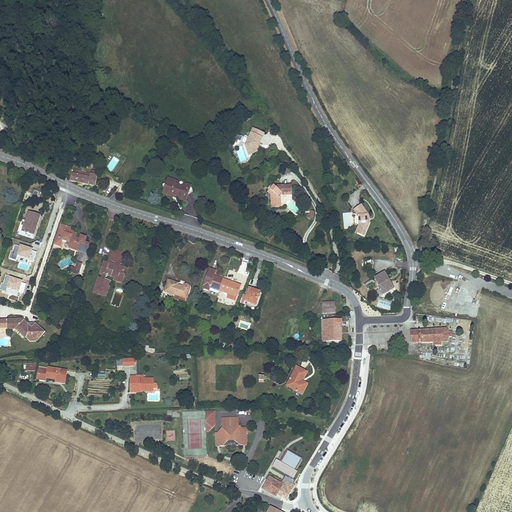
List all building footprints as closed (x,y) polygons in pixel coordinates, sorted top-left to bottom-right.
[(263,141),(265,132),(254,128),(247,146),(250,156),(260,152),(259,149),(257,148),(260,140),(263,141)] [(114,157),(106,168),(111,171),(118,160),(114,157)] [(72,174),(71,174),(70,183),(95,188),(97,176),(91,175),(90,175),(89,178),(87,177),(87,174),(81,172),(81,171),(73,169),(72,174)] [(173,182),(171,187),(177,185),(178,189),(184,187),(186,192),(190,190),(194,198),(199,196),(197,190),(173,182)] [(177,185),(171,187),(173,192),(169,194),(168,199),(173,199),(178,202),(181,201),(182,204),(185,202),(186,205),(190,206),(194,198),(190,190),(186,192),(184,187),(178,189),(177,185)] [(282,197),(292,196),(292,186),(277,186),(275,188),(273,186),(266,192),(270,196),(270,208),(281,208),(280,198),(282,197)] [(365,217),(369,217),(361,206),(353,212),(357,218),(358,226),(357,228),(362,230),(359,236),(364,238),(370,225),(366,225),(365,217)] [(306,217),(310,220),(315,214),(311,211),(306,217)] [(41,215),(29,212),(23,233),(34,237),(37,228),(34,227),(36,222),(39,222),(41,215)] [(69,229),(60,226),(58,232),(68,235),(68,231),(69,229)] [(68,235),(58,232),(54,246),(58,247),(60,241),(66,243),(65,244),(63,245),(63,246),(64,249),(66,249),(67,249),(67,248),(77,251),(77,249),(85,252),(88,243),(83,242),(84,240),(78,239),(75,238),(76,234),(68,231),(68,235)] [(16,261),(17,256),(34,261),(36,251),(32,250),(33,247),(26,245),(27,242),(21,241),(19,245),(13,244),(9,259),(16,261)] [(122,261),(124,253),(116,251),(114,258),(122,261)] [(119,267),(120,266),(122,261),(114,258),(112,265),(119,267)] [(81,277),(84,265),(78,263),(77,269),(75,276),(81,277)] [(109,298),(114,283),(110,282),(111,278),(120,280),(122,274),(124,275),(126,268),(120,266),(119,267),(112,265),(108,263),(104,275),(108,276),(106,281),(102,279),(97,294),(109,298)] [(238,298),(242,287),(216,280),(218,274),(211,272),(205,292),(212,294),(213,290),(238,298)] [(385,273),(373,280),(382,296),(394,290),(385,273)] [(190,300),(192,291),(192,290),(193,290),(192,289),(192,288),(192,287),(191,287),(190,286),(189,286),(188,286),(187,287),(186,288),(186,289),(183,288),(184,288),(171,284),(169,294),(190,300)] [(263,295),(253,293),(251,298),(246,297),(244,306),(249,307),(249,304),(260,307),(263,295)] [(322,304),(322,315),(335,314),(334,304),(322,304)] [(342,343),(341,321),(326,321),(326,331),(322,332),(322,343),(342,343)] [(49,335),(40,327),(35,330),(31,327),(26,322),(10,323),(11,332),(19,332),(29,341),(33,337),(41,344),(49,335)] [(2,323),(0,324),(2,327),(2,329),(0,331),(0,334),(2,332),(11,332),(10,323),(2,323)] [(415,332),(410,332),(410,346),(419,346),(433,345),(433,347),(439,348),(442,347),(442,345),(447,345),(449,342),(450,340),(452,339),(452,338),(452,336),(451,335),(449,334),(449,332),(446,330),(415,332)] [(307,374),(296,368),(287,385),(295,390),(294,392),(302,397),(306,389),(301,386),(303,383),(307,374)] [(70,374),(51,370),(51,372),(43,371),(41,381),(49,382),(49,380),(58,382),(58,379),(68,381),(70,374)] [(153,385),(153,380),(143,380),(144,377),(135,376),(135,377),(130,377),(129,394),(141,394),(141,393),(153,393),(153,390),(156,390),(156,385),(153,385)] [(214,413),(205,413),(205,424),(215,424),(214,413)] [(221,419),(221,431),(217,434),(214,434),(215,448),(223,448),(227,444),(235,444),(239,447),(247,446),(246,429),(241,429),(241,427),(238,427),(238,418),(221,419)] [(205,433),(209,433),(215,427),(215,424),(205,424),(205,433)] [(175,431),(167,430),(167,441),(175,441),(175,431)] [(302,458),(288,450),(282,461),(296,469),(302,458)] [(296,469),(282,461),(277,458),(272,466),(286,474),(294,478),(298,470),(296,469)] [(294,478),(286,474),(281,484),(284,485),(286,481),(293,485),(296,479),(294,478)] [(277,497),(284,485),(281,484),(269,477),(261,490),(276,499),(277,497)] [(277,497),(286,502),(295,486),(293,485),(286,481),(284,485),(277,497)]
